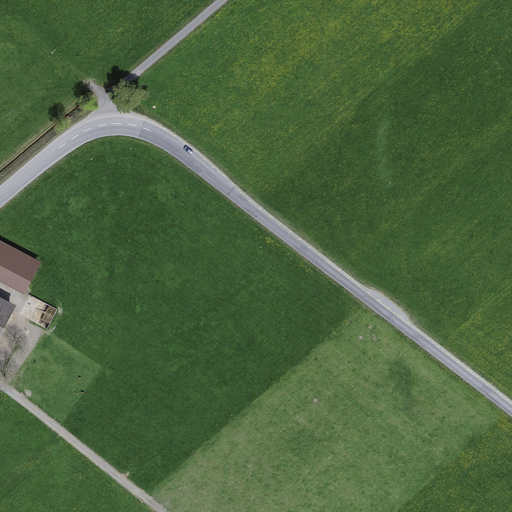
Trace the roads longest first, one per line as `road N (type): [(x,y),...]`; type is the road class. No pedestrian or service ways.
road 1 (unclassified): [(0,197),(94,127),(154,131),(511,410)]
road 2 (track): [(159,511),(0,381)]
